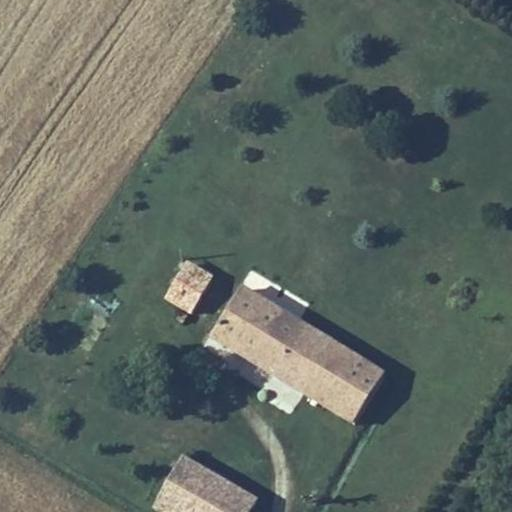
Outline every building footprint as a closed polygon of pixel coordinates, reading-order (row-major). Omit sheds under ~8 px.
[(213,288),(192,276),(167,319),(189,330),(213,288)] [(281,384),(309,330),(244,295),(216,349),(281,384)] [(309,330),(281,384),(306,398),(339,345),(309,330)] [(390,372),(339,345),(306,398),(361,427),(390,372)] [(245,511),(253,501),(190,463),(165,503),(180,511),(245,511)]
